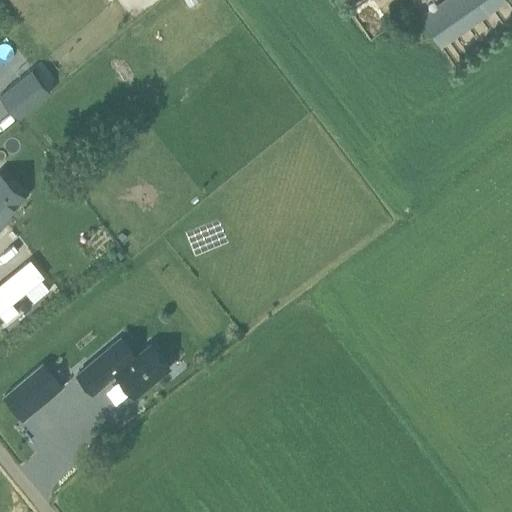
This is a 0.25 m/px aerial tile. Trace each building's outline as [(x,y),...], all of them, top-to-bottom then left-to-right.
[(444,0),(420,17),(422,19),(441,46),(506,1),(506,0),(444,0)] [(29,109),(50,92),(32,69),(0,94),(0,95),(18,118),(29,109)] [(0,228),(11,217),(8,215),(25,197),(0,173),(0,228)] [(49,290),(39,277),(40,276),(29,262),(0,285),(0,312),(6,319),(15,312),(8,302),(23,290),(34,302),(49,290)] [(138,355),(122,337),(78,373),(94,391),(117,372),(136,396),(171,367),(152,344),(138,355)] [(22,420),(63,387),(42,362),(2,396),(22,420)]
